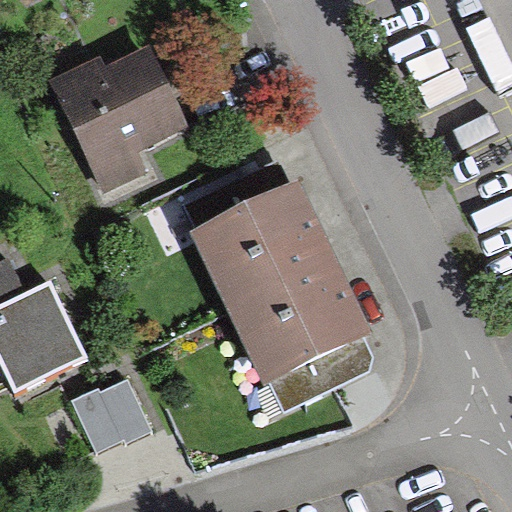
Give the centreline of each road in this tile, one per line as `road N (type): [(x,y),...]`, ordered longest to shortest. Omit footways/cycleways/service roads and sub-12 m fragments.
road 1 (residential): [(495,416),(291,0)]
road 2 (residential): [(182,511),(495,416)]
